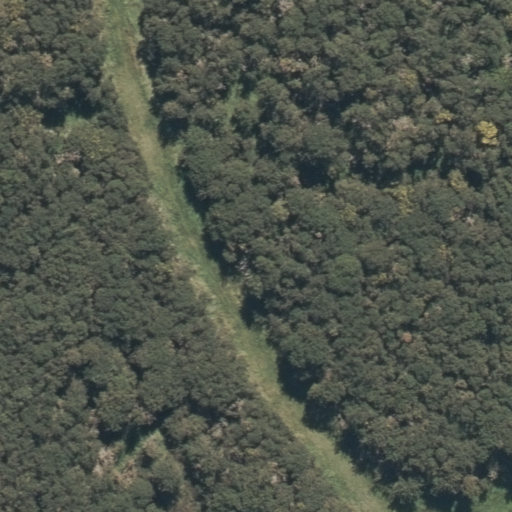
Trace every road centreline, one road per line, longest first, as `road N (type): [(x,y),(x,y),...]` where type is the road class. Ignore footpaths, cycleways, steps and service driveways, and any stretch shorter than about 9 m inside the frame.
road 1 (track): [(116,0),(134,100),(209,280),(239,337),(341,453),(381,511)]
road 2 (track): [(152,149),(115,128),(59,113),(0,109)]
